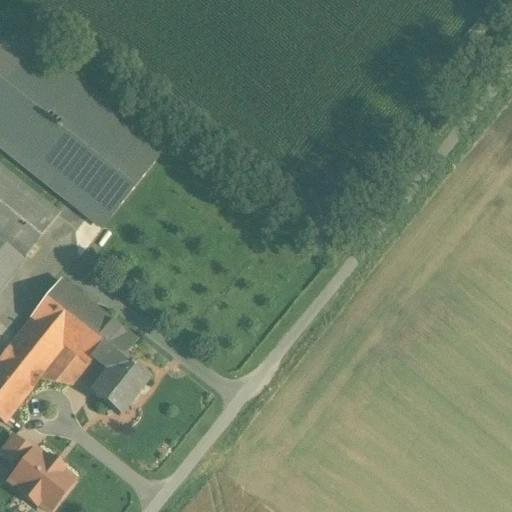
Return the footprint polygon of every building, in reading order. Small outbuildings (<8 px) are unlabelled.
[(0,40),(0,150),(101,230),(155,162),(0,40)] [(58,216),(0,169),(0,243),(22,261),(58,216)] [(0,243),(0,292),(24,262),(22,261),(0,243)] [(117,330),(59,284),(31,320),(32,320),(0,360),(0,421),(5,426),(42,378),(67,348),(87,364),(89,365),(93,360),(117,330)] [(117,330),(93,360),(109,373),(92,395),(120,417),(149,380),(122,359),(135,344),(117,330)] [(87,364),(67,348),(42,378),(71,384),(87,364)]
